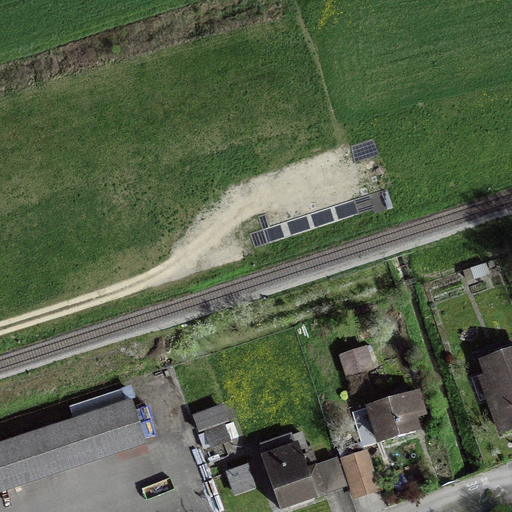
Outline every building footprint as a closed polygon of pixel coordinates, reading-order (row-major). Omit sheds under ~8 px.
[(489,276),(486,265),(463,271),(466,283),(489,276)] [(370,327),(356,332),(359,343),(374,338),(370,327)] [(347,379),(379,369),(372,345),(339,356),(347,379)] [(478,378),(499,437),(511,432),(511,349),(478,362),(483,376),(478,378)] [(365,408),(377,445),(421,432),(416,416),(427,413),(420,391),(408,395),(405,387),(389,392),(392,400),(365,408)] [(0,445),(0,495),(147,447),(132,402),(0,445)] [(223,405),(192,416),(198,433),(204,431),(211,450),(231,442),(225,425),(229,423),(223,405)] [(279,511),(286,511),(327,499),(326,496),(316,466),(307,469),(298,443),(295,444),(291,434),(259,445),(263,456),(261,456),(279,511)] [(350,488),(354,501),(381,492),(367,451),(340,460),(350,488)] [(326,496),(350,488),(340,460),(339,458),(316,466),(326,496)] [(226,472),(234,497),(256,490),(248,465),(226,472)]
